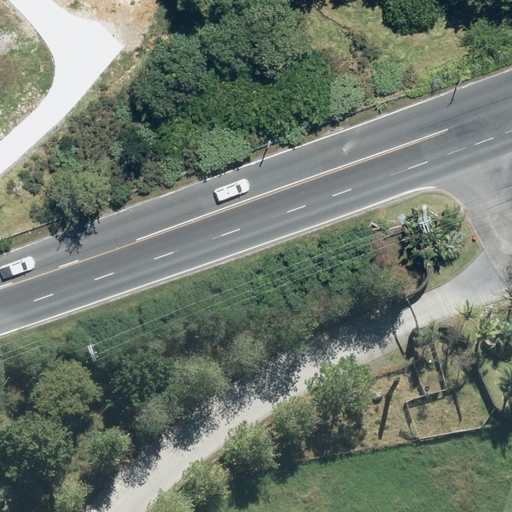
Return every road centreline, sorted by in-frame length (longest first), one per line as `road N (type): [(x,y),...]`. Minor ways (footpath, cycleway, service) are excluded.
road 1 (secondary): [(476,119),(0,288)]
road 2 (residential): [(112,511),(197,431),(294,370),(511,286)]
